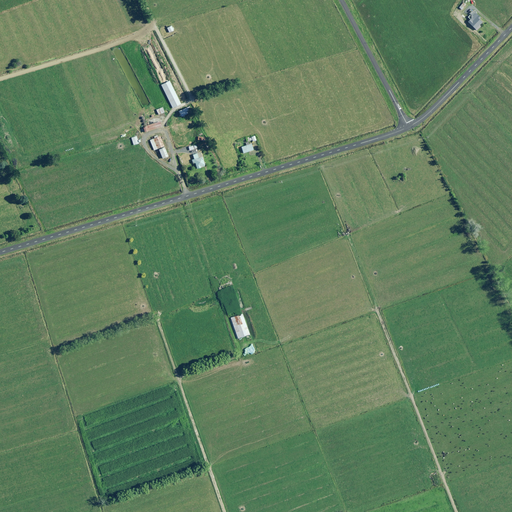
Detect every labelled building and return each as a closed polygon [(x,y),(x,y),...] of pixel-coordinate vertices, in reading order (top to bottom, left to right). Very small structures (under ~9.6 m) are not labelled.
[(480,17),(476,13),(467,22),(475,29),(482,22),(479,19),(480,17)] [(181,104),(169,81),(161,85),(172,108),(181,104)] [(192,112),(189,106),(178,111),(181,116),(192,112)] [(161,127),(160,121),(143,127),(144,132),(161,127)] [(164,146),(160,136),(150,140),(154,150),(164,146)] [(253,150),(251,144),(241,147),(243,153),(253,150)] [(168,156),(164,147),(159,149),(162,158),(168,156)] [(198,158),(197,153),(193,154),(194,159),(192,160),(193,163),(195,163),(196,169),(200,168),(200,166),(204,165),(202,157),(198,158)] [(250,334),(242,312),(230,316),(238,339),(250,334)]
